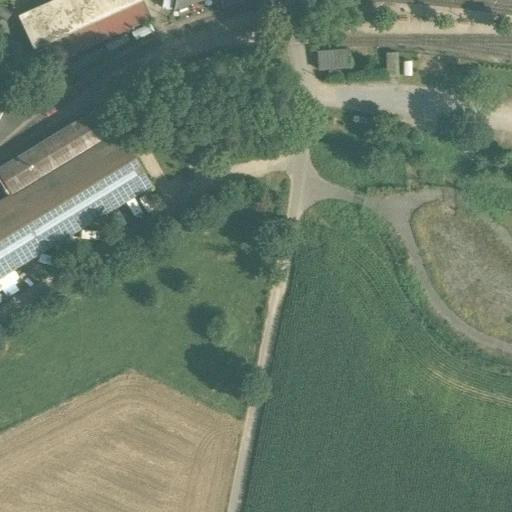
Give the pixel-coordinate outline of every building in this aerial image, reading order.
[(54,0),(18,16),(33,50),(43,45),(51,65),(130,30),(129,29),(151,19),(142,0),(54,0)] [(175,0),(173,11),(205,0),(175,0)] [(349,51),(316,53),(317,74),(350,72),(349,51)] [(8,99),(0,112),(0,140),(27,118),(33,106),(9,94),(7,98),(8,99)] [(101,107),(0,168),(0,176),(4,183),(11,195),(116,131),(101,107)] [(0,278),(150,187),(116,131),(11,195),(0,201),(0,278)]
